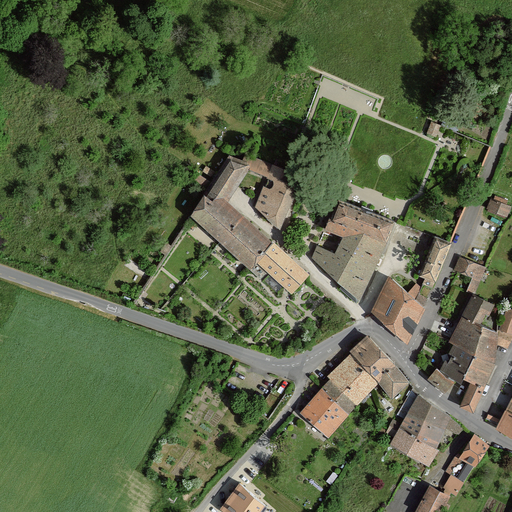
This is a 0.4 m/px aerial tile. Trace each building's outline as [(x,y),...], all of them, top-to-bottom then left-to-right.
[(432,122),(427,132),(435,135),(439,125),(432,122)] [(247,165),(270,174),(274,164),(246,153),(242,161),(248,163),(247,165)] [(242,161),(229,156),(208,187),(225,200),(247,165),(248,163),(242,161)] [(270,174),(258,204),(279,224),(296,184),(283,179),(286,168),(274,164),(270,174)] [(192,212),(250,263),(256,257),(271,241),(225,200),(208,187),(192,212)] [(386,239),(393,221),(339,199),(332,216),(386,239)] [(492,199),(489,207),(507,214),(510,206),(492,199)] [(318,246),(314,256),(360,296),(386,239),(332,216),(326,226),(344,234),(335,253),(318,246)] [(435,236),(419,274),(425,276),(422,283),(432,287),(450,243),(435,236)] [(306,273),(271,241),(256,257),(292,289),(306,273)] [(461,258),(457,269),(474,275),(480,278),(484,267),(461,258)] [(474,275),(467,290),(473,293),(480,278),(474,275)] [(389,277),(373,310),(406,339),(422,308),(414,301),(406,293),(389,277)] [(418,293),(421,286),(416,283),(406,293),(414,301),(418,293)] [(414,301),(422,308),(427,298),(418,293),(414,301)] [(475,293),(463,316),(481,324),(486,314),(490,315),(495,303),(475,293)] [(511,308),(509,307),(501,330),(511,334),(511,308)] [(450,340),(449,341),(454,344),(475,354),(495,363),(497,332),(483,324),(481,324),(463,316),(460,322),(450,340)] [(369,336),(354,351),(379,379),(393,395),(408,380),(394,362),(369,336)] [(441,369),(462,382),(464,378),(475,354),(454,344),(450,353),(453,354),(450,361),(446,359),(441,369)] [(349,412),(379,379),(354,351),(329,375),(332,378),(324,387),(349,412)] [(472,381),(484,386),(495,363),(475,354),(464,378),(472,381)] [(453,380),(437,369),(430,377),(445,391),(453,380)] [(472,381),(461,406),(472,411),(484,386),(472,381)] [(324,387),(302,412),(329,435),(349,412),(324,387)] [(452,417),(420,394),(401,427),(438,448),(452,417)] [(511,400),(498,428),(511,435),(511,400)] [(401,427),(392,444),(430,465),(440,449),(438,448),(401,427)] [(476,434),(462,455),(477,463),(490,445),(476,434)] [(465,481),(452,474),(444,487),(446,488),(445,491),(450,494),(451,492),(457,495),(465,481)] [(231,511),(260,511),(269,502),(241,480),(222,504),(231,511)] [(431,484),(418,509),(423,511),(442,511),(451,495),(450,494),(445,491),(431,484)]
